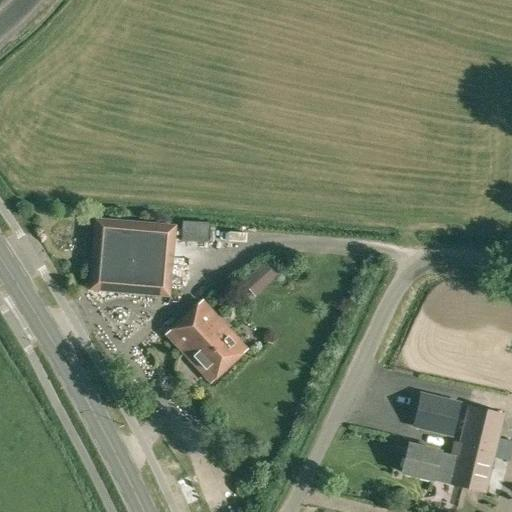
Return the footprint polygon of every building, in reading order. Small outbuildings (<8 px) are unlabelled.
[(170,297),(171,289),(176,225),(94,218),(88,290),(170,297)] [(207,243),(208,222),(182,221),(180,241),(207,243)] [(263,288),(280,273),(267,259),(251,275),(263,288)] [(210,382),(246,348),(202,301),(166,335),(210,382)] [(453,438),(459,411),(423,402),(416,429),(453,438)] [(486,494),(506,413),(467,404),(458,442),(453,441),(450,454),(440,452),(408,444),(402,473),(433,480),(449,485),(486,494)]
